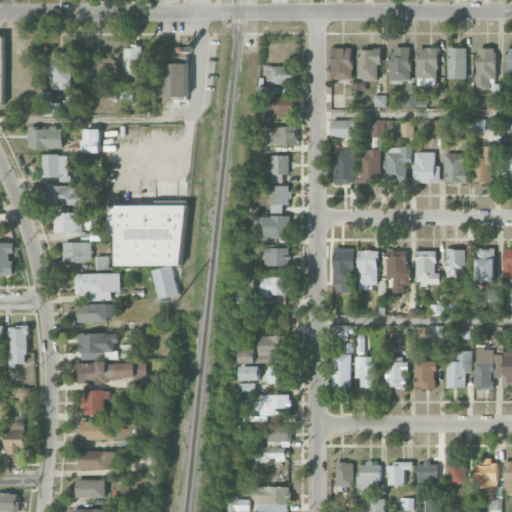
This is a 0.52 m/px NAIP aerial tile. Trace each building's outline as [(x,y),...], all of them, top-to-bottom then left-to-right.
[(124,46),(124,75),(136,75),(136,67),(142,67),(142,45),(124,46)] [(188,97),(188,48),(162,48),(162,97),(188,97)] [(352,80),(353,48),(333,48),(332,79),(352,80)] [(410,48),(389,49),(389,83),(411,83),(410,48)] [(418,85),(438,85),(438,48),(417,48),(418,85)] [(467,48),(448,48),(447,78),(466,79),(467,48)] [(496,48),(476,48),(476,90),(491,90),(491,93),(496,93),(496,48)] [(358,80),(380,81),(380,49),(359,49),(358,80)] [(70,89),(72,53),(52,53),(50,88),(70,89)] [(268,67),(269,85),(294,84),(293,66),(268,67)] [(121,103),(134,103),(133,91),(120,91),(121,103)] [(60,102),(53,103),(52,92),(43,92),(43,116),(61,115),(60,102)] [(271,116),(293,116),(294,96),(271,96),(271,116)] [(415,109),(415,96),(403,96),(403,109),(415,109)] [(354,120),(332,120),(331,137),(354,137),(354,120)] [(385,120),(372,120),(372,137),(385,137),(385,120)] [(443,120),(430,120),(431,134),(443,134),(443,120)] [(479,124),(474,124),(475,132),(485,131),(484,120),(478,120),(479,124)] [(413,121),(401,122),(401,137),(414,137),(413,121)] [(28,148),(63,148),(64,128),(29,127),(28,148)] [(267,127),(268,146),(298,145),(298,127),(267,127)] [(101,152),(100,129),(83,129),(83,153),(101,152)] [(494,183),(495,146),(483,146),(482,158),(476,157),(475,182),(494,183)] [(412,147),(387,147),(388,181),(407,181),(406,164),(413,164),(412,147)] [(355,149),(334,150),(335,184),(356,183),(355,149)] [(382,150),(361,149),(360,182),(381,182),(382,150)] [(436,152),(416,152),(415,182),(439,183),(440,165),(435,165),(436,152)] [(467,183),(468,153),(445,153),(445,183),(467,183)] [(43,177),(61,177),(61,182),(69,182),(69,154),(43,155),(43,177)] [(289,175),(289,155),(272,156),(272,165),(266,165),(266,175),(272,175),(273,183),(284,183),(283,175),(289,175)] [(291,185),(271,185),(270,212),(283,212),(283,204),(291,204),(291,185)] [(185,206),(110,205),(110,234),(116,234),(116,265),(184,266),(185,206)] [(82,212),(55,213),(55,233),(82,232),(82,212)] [(256,229),(265,229),(264,238),(290,238),(291,216),(257,215),(256,229)] [(0,273),(12,274),(13,253),(14,253),(14,243),(0,242),(0,273)] [(63,261),(92,261),(92,242),(63,242),(63,261)] [(291,248),(266,247),(265,266),(290,267),(291,248)] [(334,284),(343,283),(343,292),(355,291),(354,248),(333,248),(334,284)] [(494,282),(495,248),(476,248),(475,281),(494,282)] [(511,248),(503,248),(504,278),(511,277),(511,248)] [(465,249),(447,249),(446,277),(464,278),(465,249)] [(379,285),(378,250),(358,251),(359,285),(379,285)] [(388,279),(394,280),(394,292),(403,293),(403,285),(409,285),(409,250),(388,250),(388,279)] [(436,251),(417,250),(416,284),(440,284),(440,273),(436,273),(436,251)] [(152,270),(160,300),(179,295),(172,266),(152,270)] [(120,274),(76,273),(76,294),(89,294),(89,300),(111,300),(111,292),(120,292),(120,274)] [(287,296),(287,276),(260,276),(260,295),(287,296)] [(431,315),(442,315),(443,303),(431,303),(431,315)] [(114,321),(114,304),(78,304),(78,321),(114,321)] [(335,340),(351,340),(351,326),(335,325),(335,340)] [(28,326),(10,326),(10,365),(28,365),(28,326)] [(440,334),(436,334),(437,326),(429,326),(429,336),(440,337),(440,334)] [(258,336),(258,363),(283,362),(283,336),(258,336)] [(493,388),(493,377),(502,377),(502,355),(493,355),(493,348),(476,347),(475,388),(493,388)] [(240,363),(255,364),(255,349),(240,348),(240,363)] [(511,349),(503,350),(505,387),(511,386),(511,349)] [(447,388),(466,387),(466,373),(472,373),(472,351),(454,351),(454,361),(447,361),(447,388)] [(352,354),(333,354),(333,389),(351,389),(352,354)] [(356,378),(361,378),(361,386),(377,387),(378,365),(371,365),(371,357),(356,357),(356,378)] [(408,388),(407,358),(387,358),(387,388),(408,388)] [(436,388),(435,361),(415,361),(415,389),(436,388)] [(147,362),(76,362),(76,384),(106,384),(106,377),(140,377),(140,389),(164,389),(164,374),(147,375),(147,362)] [(288,365),(268,365),(267,383),(288,383),(288,365)] [(260,366),(241,366),(241,380),(260,380),(260,366)] [(255,391),(255,383),(240,384),(241,392),(255,391)] [(31,388),(11,388),(11,398),(31,397),(31,388)] [(83,415),(108,414),(107,390),(82,390),(83,415)] [(291,395),(260,394),(260,413),(290,413),(291,395)] [(82,440),(112,439),(112,421),(81,422),(82,440)] [(291,442),(291,425),(265,424),(264,442),(291,442)] [(27,439),(7,439),(7,454),(28,454),(27,439)] [(255,460),(286,461),(286,448),(256,447),(255,460)] [(80,470),(117,469),(117,450),(79,451),(80,470)] [(477,465),(476,498),(497,498),(498,461),(483,460),(483,465),(477,465)] [(337,487),(354,487),(354,462),(337,462),(337,487)] [(405,469),(413,469),(413,463),(388,462),(388,485),(405,485),(405,469)] [(448,485),(466,485),(466,462),(448,462),(448,485)] [(359,488),(381,488),(380,463),(359,463),(359,488)] [(105,498),(106,479),(77,479),(77,498),(105,498)] [(289,511),(289,487),(249,486),(249,497),(225,497),(225,511),(250,511),(250,505),(258,505),(257,511),(289,511)] [(0,493),(0,511),(20,511),(19,493),(0,493)] [(367,511),(384,511),(385,499),(367,498),(367,511)] [(413,510),(413,498),(400,498),(400,510),(413,510)] [(440,511),(440,498),(425,499),(425,511),(440,511)] [(489,511),(501,511),(501,499),(489,499),(489,511)]
